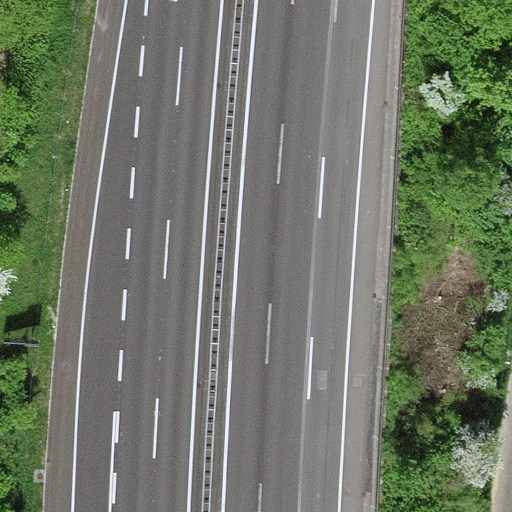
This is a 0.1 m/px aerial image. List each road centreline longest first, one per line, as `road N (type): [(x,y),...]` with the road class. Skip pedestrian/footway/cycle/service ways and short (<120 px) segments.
road 1 (motorway): [(265,511),(302,0)]
road 2 (motorway): [(183,0),(147,511)]
